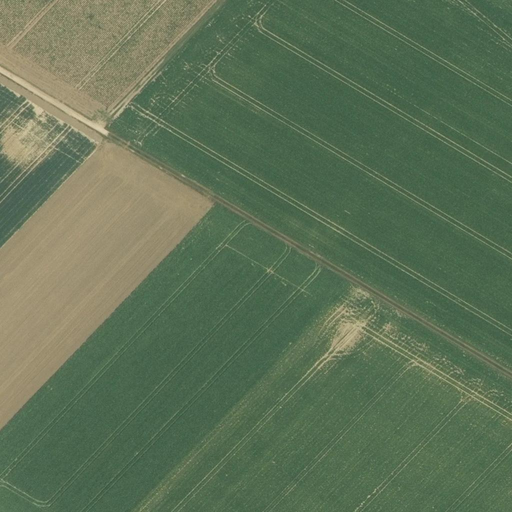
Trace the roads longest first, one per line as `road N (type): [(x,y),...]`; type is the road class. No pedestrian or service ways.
road 1 (track): [(511,375),(115,139)]
road 2 (track): [(98,129),(223,0)]
road 3 (track): [(0,69),(115,139)]
